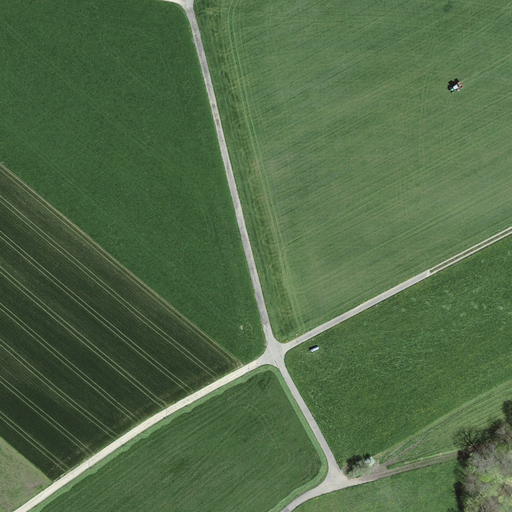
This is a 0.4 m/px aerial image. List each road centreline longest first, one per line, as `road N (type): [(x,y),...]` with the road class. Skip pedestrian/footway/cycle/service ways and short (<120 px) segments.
road 1 (track): [(511,228),(123,439),(21,511)]
road 2 (track): [(187,0),(275,353),(336,482),(284,511)]
road 3 (track): [(336,482),(467,452)]
